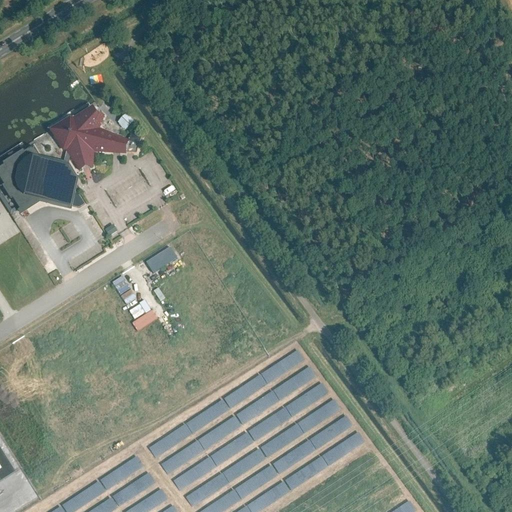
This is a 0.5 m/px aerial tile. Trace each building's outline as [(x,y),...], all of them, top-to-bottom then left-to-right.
[(98,130),(102,120),(91,109),(74,120),(70,119),(51,131),(63,150),(67,151),(68,152),(71,156),(78,168),(92,164),(93,152),(125,154),(136,155),(138,146),(142,136),(132,132),(128,142),(98,130)] [(68,152),(65,165),(60,164),(40,159),(32,147),(0,167),(0,180),(19,211),(30,204),(31,198),(71,208),(71,207),(79,209),(85,205),(78,194),(74,194),(75,189),(78,178),(70,167),(68,166),(71,156),(68,152)] [(165,199),(154,204),(159,214),(169,209),(165,199)] [(151,274),(176,260),(170,248),(144,262),(151,274)] [(280,361),(286,371),(303,361),(297,351),(280,361)] [(289,378),(294,390),(315,379),(310,368),(289,378)] [(323,422),(339,411),(321,384),(302,396),(309,407),(321,399),(326,406),(316,412),(323,422)] [(326,429),(332,439),(352,426),(345,416),(326,429)] [(358,434),(332,448),(337,458),(364,444),(358,434)] [(148,450),(155,459),(175,445),(169,436),(148,450)] [(0,483),(15,474),(0,450),(0,483)] [(177,468),(171,460),(161,467),(166,475),(177,468)] [(65,511),(70,511),(104,495),(99,484),(61,504),(65,511)] [(162,492),(141,502),(146,511),(167,502),(162,492)] [(118,511),(110,499),(88,511),(118,511)]
